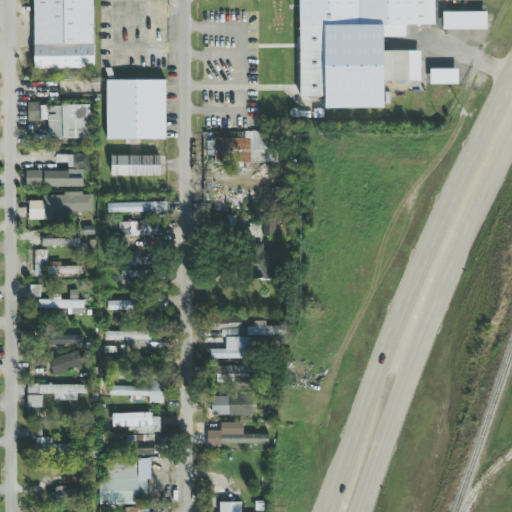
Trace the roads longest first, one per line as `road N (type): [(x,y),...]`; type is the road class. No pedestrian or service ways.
road 1 (residential): [(182,0),(186,511)]
road 2 (residential): [(6,0),(7,511)]
road 3 (primary): [(511,104),(407,336)]
road 4 (primary): [(360,511),(407,375)]
